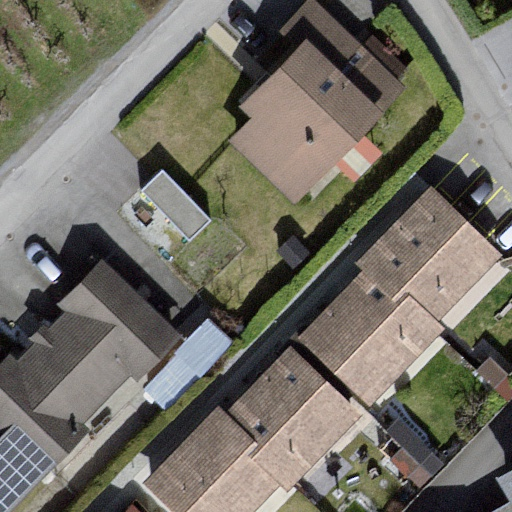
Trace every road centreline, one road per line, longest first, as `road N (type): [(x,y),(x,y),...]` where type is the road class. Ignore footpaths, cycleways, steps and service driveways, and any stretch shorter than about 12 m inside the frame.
road 1 (residential): [(0,204),(195,0)]
road 2 (residential): [(511,171),(412,0)]
